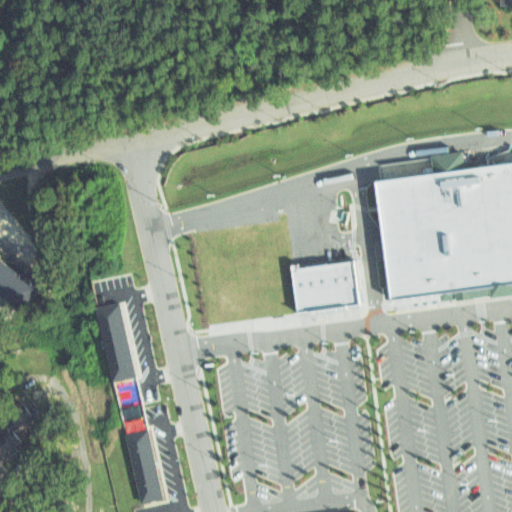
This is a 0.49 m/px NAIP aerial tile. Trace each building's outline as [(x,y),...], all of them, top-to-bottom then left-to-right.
[(397,299),(511,284),(511,162),(382,180),(397,299)] [(24,308),(0,289),(0,255),(19,270),(24,265),(45,281),(24,308)] [(362,304),(299,313),(293,268),(356,260),(362,304)] [(138,374),(116,380),(97,307),(119,301),(138,374)] [(0,460),(22,444),(13,433),(35,416),(21,398),(0,413),(0,419),(2,423),(0,424),(0,460)] [(163,497),(141,502),(123,429),(145,424),(163,497)]
